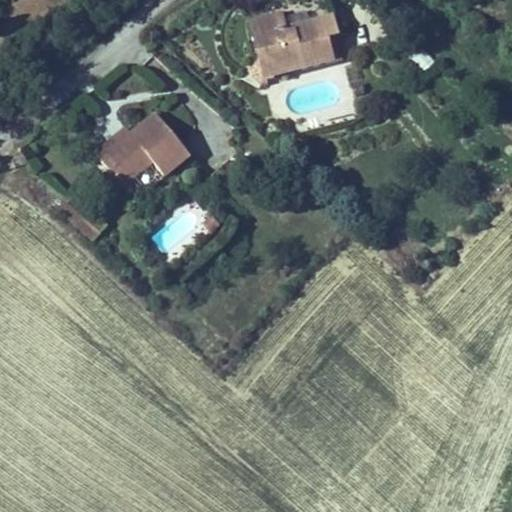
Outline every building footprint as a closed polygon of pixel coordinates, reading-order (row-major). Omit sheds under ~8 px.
[(242,72),(265,87),(324,73),(315,32),(267,43),(264,31),(235,37),(242,72)] [(239,93),(265,87),(242,72),(235,76),(239,93)] [(141,125),(116,145),(86,171),(108,197),(138,172),(152,187),(176,166),(141,125)] [(86,171),(116,145),(112,140),(82,165),(86,171)] [(82,218),(64,206),(59,214),(75,229),(82,218)] [(88,222),(104,233),(109,228),(94,216),(88,222)] [(92,245),(104,233),(88,222),(82,218),(75,229),(92,245)]
